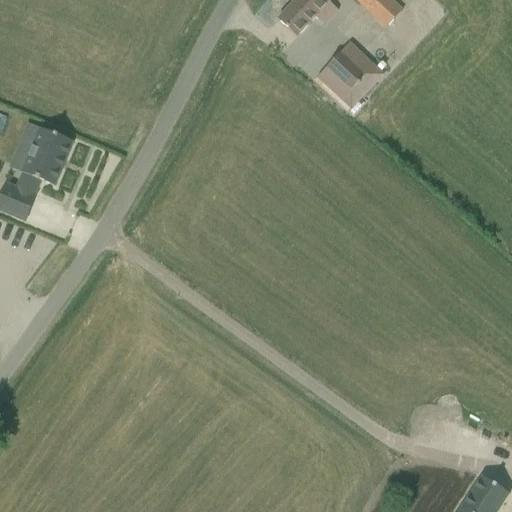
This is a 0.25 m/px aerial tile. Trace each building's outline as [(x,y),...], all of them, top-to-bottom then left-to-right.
[(332,3),(328,0),(298,0),(279,21),(298,39),(332,3)] [(353,0),(386,30),(403,12),(389,0),(353,0)] [(351,92),(365,78),(341,55),(326,71),(351,92)] [(55,189),(73,144),(39,130),(15,189),(5,185),(0,196),(0,213),(26,225),(37,197),(36,196),(41,183),(55,189)] [(500,511),(511,495),(485,478),(462,511),(500,511)]
